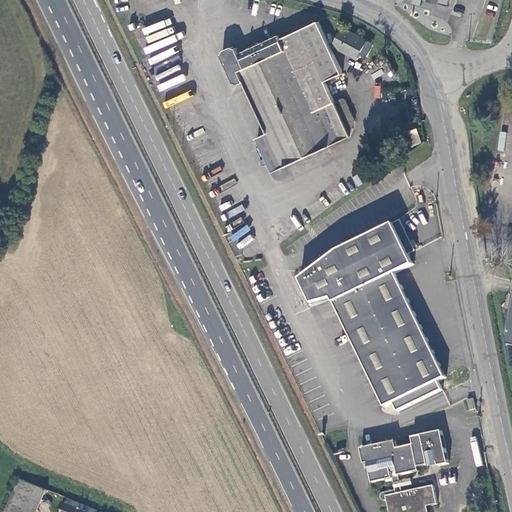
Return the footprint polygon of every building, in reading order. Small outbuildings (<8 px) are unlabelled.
[(424,0),(450,9),(452,0),(424,0)] [(342,75),(333,56),(329,47),(319,23),(281,41),(240,60),(238,55),(236,52),(232,49),(223,53),(222,58),(235,85),(240,86),(245,84),(268,135),(257,140),(261,149),(257,151),(263,163),(262,164),(262,166),(264,168),(266,168),(269,166),(273,175),(284,170),(285,170),(330,149),(330,148),(351,139),(335,104),(326,83),(342,75)] [(374,46),(343,29),(333,48),(358,61),(362,55),(367,58),(374,46)] [(279,36),(238,55),(240,60),(281,41),(279,36)] [(343,100),(335,104),(351,139),(356,123),(346,101),(343,100)] [(301,282),(313,307),(333,301),(386,410),(395,406),(399,414),(444,393),(440,384),(447,380),(397,276),(415,267),(395,226),(338,253),(301,282)] [(468,402),(471,413),(477,411),(474,401),(468,402)] [(374,486),(388,483),(393,482),(393,480),(398,479),(420,474),(419,470),(439,466),(440,468),(450,466),(442,434),(413,440),(414,448),(398,452),(396,444),(361,451),(364,468),(370,467),(374,486)] [(36,511),(45,490),(17,478),(3,511),(36,511)] [(399,483),(398,479),(393,480),(393,482),(388,483),(389,485),(394,484),(396,492),(384,495),(381,498),(382,500),(386,503),(387,511),(428,511),(428,510),(437,508),(433,489),(402,496),(401,491),(399,483)] [(411,481),(399,483),(401,491),(413,489),(411,481)] [(98,511),(99,511),(66,498),(60,511),(98,511)]
